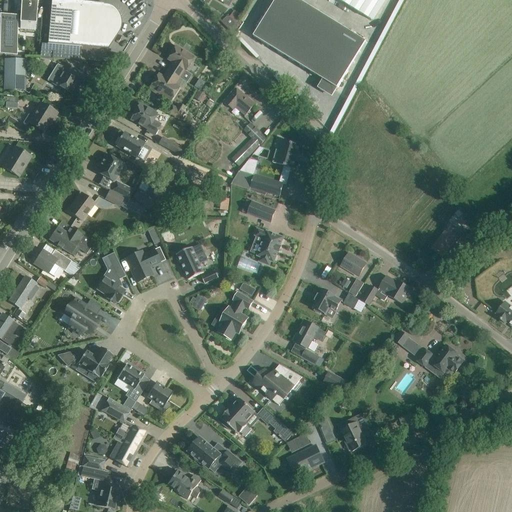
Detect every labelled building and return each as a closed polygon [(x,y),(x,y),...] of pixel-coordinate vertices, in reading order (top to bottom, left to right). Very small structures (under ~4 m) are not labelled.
[(60,0),(51,0),(47,44),(66,46),(81,47),(108,49),(115,40),(114,39),(115,38),(116,36),(117,35),(118,33),(119,31),(120,30),(120,28),(121,26),(121,24),(121,22),(121,20),(120,18),(119,16),(119,15),(118,13),(116,11),(115,10),(114,9),(112,8),(110,7),(109,6),(107,5),(105,5),(103,5),(101,4),(101,3),(72,2),(72,1),(60,0)] [(298,0),(276,0),(253,37),(320,79),(337,89),(366,42),(298,0)] [(334,0),(372,21),(384,0),(334,0)] [(0,55),(17,56),(18,19),(20,19),(20,23),(36,24),(37,2),(21,1),(21,6),(18,5),(18,3),(17,3),(16,16),(0,14),(0,55)] [(227,16),(221,22),(233,33),(233,34),(234,33),(242,21),(239,19),(237,22),(230,16),(227,16)] [(41,44),(41,50),(53,51),(52,58),(64,59),(66,46),(47,44),(41,44)] [(172,63),(167,71),(179,79),(184,71),(185,71),(194,58),(176,46),(167,60),(172,63)] [(5,91),(25,91),(25,60),(23,60),(23,56),(17,56),(11,56),(11,59),(5,59),(5,91)] [(81,86),(87,77),(74,69),(72,71),(66,67),(66,68),(62,66),(60,66),(50,81),(63,89),(70,94),(77,84),(81,86)] [(179,79),(167,71),(163,77),(158,74),(150,88),(155,91),(154,93),(160,97),(161,95),(171,101),(179,88),(175,85),(179,79)] [(199,79),(194,87),(200,91),(205,83),(199,79)] [(235,107),(245,116),(255,104),(237,89),(225,103),(233,110),(235,107)] [(18,97),(7,96),(6,108),(17,109),(18,97)] [(33,126),(44,133),(52,120),(53,121),(57,114),(40,104),(33,116),(31,115),(28,115),(23,123),(24,125),(30,130),(33,126)] [(171,105),(167,113),(179,119),(185,108),(178,104),(176,107),(171,105)] [(147,131),(154,136),(160,125),(153,121),(157,114),(139,105),(131,120),(148,130),(147,131)] [(246,129),(244,131),(249,136),(256,129),(251,124),(250,125),(246,129)] [(116,146),(115,147),(136,159),(137,157),(143,161),(148,152),(142,149),(144,144),(123,133),(120,139),(117,138),(114,144),(116,146)] [(186,151),(163,138),(159,145),(182,157),(186,151)] [(283,141),(280,151),(277,150),(273,163),(276,164),(294,169),(296,161),(298,162),(300,154),(298,154),(300,146),(283,141)] [(15,147),(3,168),(18,177),(31,157),(15,147)] [(97,173),(113,182),(123,165),(106,155),(99,167),(100,167),(97,173)] [(187,168),(181,180),(189,184),(195,173),(187,168)] [(240,172),(232,185),(249,190),(248,190),(250,191),(257,192),(256,193),(263,195),(262,195),(266,196),(268,193),(280,197),(284,184),(254,176),(240,172)] [(116,182),(111,191),(124,198),(129,200),(133,191),(116,182)] [(156,200),(145,194),(149,188),(142,184),(133,199),(151,210),(156,200)] [(110,191),(105,199),(120,207),(131,213),(136,204),(129,200),(124,198),(111,191),(110,191)] [(179,202),(178,211),(190,212),(191,203),(187,203),(190,196),(184,194),(180,202),(179,202)] [(81,195),(68,211),(81,221),(94,204),(81,195)] [(242,212),(271,223),(275,211),(247,200),(242,212)] [(58,228),(49,240),(57,246),(62,249),(74,257),(79,249),(86,255),(94,244),(70,228),(66,233),(58,228)] [(257,238),(251,252),(258,254),(256,257),(260,258),(258,261),(260,262),(269,266),(271,261),(273,262),(277,252),(279,253),(281,247),(279,247),(283,238),(267,232),(267,233),(258,230),(255,237),(257,238)] [(447,230),(432,249),(442,257),(456,240),(458,238),(447,230)] [(473,243),(468,249),(473,254),(479,248),(473,243)] [(192,248),(177,255),(189,280),(204,273),(200,264),(197,257),(205,253),(201,245),(193,249),(192,248)] [(125,259),(136,283),(152,276),(149,267),(152,265),(153,266),(160,263),(154,250),(143,255),(141,252),(125,259)] [(72,277),(81,268),(55,251),(51,256),(43,251),(34,264),(54,277),(59,268),(65,272),(70,276),(70,275),(72,277)] [(101,284),(97,291),(106,297),(106,298),(110,301),(111,302),(111,301),(115,304),(115,303),(116,304),(118,301),(119,302),(122,298),(121,297),(125,292),(119,288),(121,285),(119,280),(125,277),(114,253),(108,256),(114,269),(111,273),(107,271),(99,283),(101,284)] [(341,267),(358,277),(366,264),(349,254),(341,267)] [(216,271),(202,277),(205,284),(219,277),(216,271)] [(401,304),(410,289),(401,284),(400,285),(386,276),(379,288),(388,295),(388,296),(401,304)] [(12,303),(20,308),(27,298),(30,300),(38,288),(35,286),(36,284),(25,277),(14,294),(17,296),(12,303)] [(37,283),(45,288),(48,283),(40,278),(37,283)] [(347,289),(351,282),(346,279),(341,286),(347,289)] [(349,293),(356,297),(364,284),(357,280),(349,293)] [(360,300),(368,305),(378,291),(371,285),(360,300)] [(321,312),(326,315),(329,308),(336,311),(342,301),(335,298),(335,296),(323,290),(320,296),(318,295),(315,301),(317,302),(313,308),(315,309),(314,311),(320,314),(321,312)] [(253,302),(238,293),(233,300),(238,303),(234,310),(229,308),(224,317),(226,319),(219,332),(231,340),(236,332),(239,334),(242,329),(248,318),(241,314),(245,307),(249,309),(253,302)] [(359,300),(349,294),(343,304),(354,310),(359,300)] [(91,334),(100,321),(84,310),(87,305),(76,297),(66,313),(72,317),(71,318),(73,320),(68,328),(80,335),(84,329),(91,334)] [(200,312),(206,301),(199,297),(197,300),(194,299),(191,303),(194,305),(193,307),(200,312)] [(511,308),(505,303),(503,306),(501,305),(498,310),(499,311),(497,314),(498,315),(496,317),(505,324),(507,322),(511,325),(511,308)] [(18,310),(14,316),(22,320),(25,314),(18,310)] [(2,314),(0,317),(0,338),(10,345),(15,338),(6,332),(13,321),(2,314)] [(302,331),(296,342),(305,347),(307,349),(308,347),(314,351),(318,344),(312,341),(314,337),(322,341),(325,334),(317,330),(318,329),(313,326),(305,321),(300,329),(302,331)] [(393,341),(403,348),(410,338),(400,331),(393,341)] [(0,342),(0,350),(7,355),(11,349),(0,342)] [(437,359),(424,349),(415,360),(425,367),(429,362),(445,374),(448,370),(454,374),(464,361),(457,356),(458,355),(446,346),(437,359)] [(67,366),(74,360),(79,363),(78,364),(79,364),(79,363),(88,369),(87,370),(86,370),(86,371),(99,379),(99,378),(99,377),(101,377),(100,378),(101,378),(109,366),(108,365),(108,366),(107,365),(113,356),(101,348),(100,348),(101,349),(97,354),(94,356),(86,352),(87,351),(86,351),(80,360),(77,358),(78,358),(73,352),(58,356),(67,366)] [(302,358),(320,368),(324,360),(306,350),(302,358)] [(382,359),(389,364),(394,358),(387,352),(382,359)] [(0,357),(0,390),(5,393),(7,395),(12,388),(4,382),(4,383),(0,380),(0,367),(5,360),(2,358),(0,357)] [(129,391),(125,396),(135,403),(137,400),(140,396),(144,389),(138,385),(144,376),(126,364),(117,379),(127,385),(125,389),(129,391)] [(290,370),(283,378),(275,371),(271,375),(265,370),(262,374),(261,373),(257,377),(258,378),(254,383),(273,399),(278,392),(285,398),(290,391),(291,391),(303,377),(290,370)] [(324,382),(339,391),(341,391),(347,382),(329,372),(324,382)] [(172,394),(155,383),(147,397),(163,408),(172,394)] [(39,387),(36,393),(42,396),(45,391),(39,387)] [(130,410),(108,398),(106,402),(124,412),(128,414),(130,410)] [(240,399),(239,400),(230,410),(230,409),(222,418),(223,418),(222,419),(223,421),(221,423),(230,430),(232,428),(237,433),(238,432),(240,433),(247,425),(245,423),(255,412),(240,399)] [(124,412),(106,402),(102,411),(119,421),(124,412)] [(148,411),(136,403),(132,409),(144,417),(148,411)] [(273,418),(263,409),(258,415),(268,424),(269,423),(273,418)] [(347,441),(344,442),(349,451),(351,450),(352,452),(367,445),(362,436),(371,431),(362,414),(349,420),(351,426),(342,430),(347,441)] [(411,414),(399,419),(403,428),(415,423),(411,414)] [(273,418),(269,423),(276,429),(274,431),(286,442),(293,434),(275,417),(273,418)] [(327,420),(319,423),(327,443),(335,439),(327,420)] [(119,428),(114,438),(137,451),(147,434),(131,425),(127,432),(119,428)] [(15,442),(0,432),(0,443),(6,447),(9,442),(13,445),(15,442)] [(137,451),(114,438),(113,439),(118,441),(109,458),(128,468),(137,451)] [(193,443),(189,448),(190,450),(188,451),(196,458),(195,459),(201,464),(202,463),(209,469),(216,460),(233,474),(242,463),(228,451),(223,457),(214,449),(207,443),(207,444),(200,438),(195,444),(193,443)] [(298,438),(293,441),(298,450),(302,448),(298,438)] [(297,465),(301,474),(323,463),(315,446),(288,459),(292,468),(297,465)] [(41,478),(39,490),(39,492),(54,493),(58,472),(66,453),(59,450),(52,448),(46,464),(44,464),(41,478)] [(62,481),(62,483),(71,485),(71,484),(78,457),(69,455),(62,481)] [(100,492),(96,506),(114,510),(117,498),(118,498),(120,488),(102,484),(103,482),(105,482),(107,473),(102,471),(104,462),(85,458),(81,477),(94,480),(91,490),(100,492)] [(9,459),(7,468),(12,470),(15,460),(9,459)] [(197,499),(202,492),(197,488),(201,481),(194,476),(191,480),(177,471),(167,485),(180,493),(179,494),(188,500),(192,495),(197,499)] [(0,483),(6,485),(7,482),(16,484),(17,475),(0,472),(0,483)] [(26,487),(39,490),(41,478),(36,476),(36,477),(28,475),(26,487)] [(220,494),(219,496),(230,504),(238,509),(242,504),(234,498),(223,490),(223,491),(221,492),(220,494)] [(242,493),(239,496),(249,505),(252,501),(242,493)]
